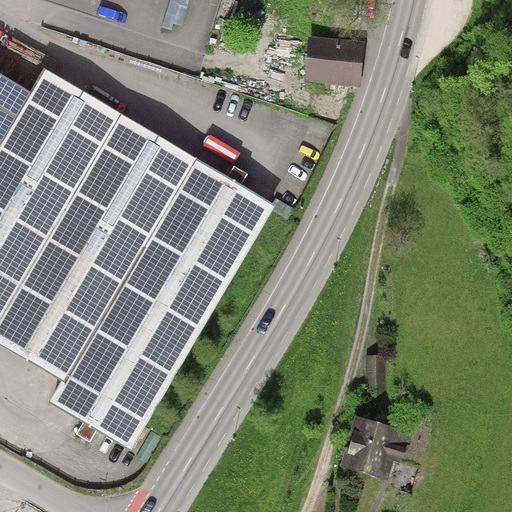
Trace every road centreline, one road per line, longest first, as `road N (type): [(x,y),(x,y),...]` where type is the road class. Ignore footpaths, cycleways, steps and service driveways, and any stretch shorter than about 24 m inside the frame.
road 1 (secondary): [(389,81),(310,261),(160,511)]
road 2 (residential): [(389,81),(401,140),(363,345),(308,511)]
